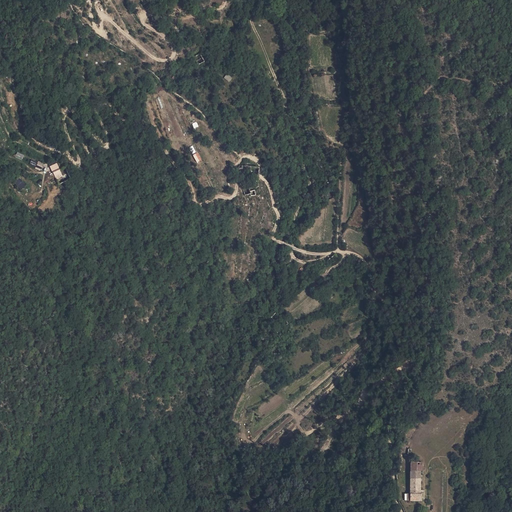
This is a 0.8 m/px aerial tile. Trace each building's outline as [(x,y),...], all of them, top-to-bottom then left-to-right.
[(229,82),(232,78),(227,74),(224,77),(229,82)] [(197,163),(202,160),(197,152),(192,155),(197,163)] [(249,175),(250,168),(248,168),(249,164),(247,164),(244,164),(244,167),(240,167),(241,169),(242,175),(249,175)] [(58,169),(61,175),(67,172),(65,166),(58,169)] [(253,168),(250,168),(249,175),(257,176),(259,169),(257,169),(253,168)] [(58,169),(52,171),(55,177),(61,175),(58,169)] [(61,175),(63,180),(70,178),(67,172),(61,175)] [(14,183),(21,190),(26,185),(19,178),(14,183)] [(412,465),(412,480),(423,480),(423,472),(426,472),(425,465),(425,461),(420,461),(420,460),(416,459),(416,461),(412,461),(412,465)] [(423,492),(423,480),(412,480),(412,481),(412,492),(423,492)] [(424,492),(423,492),(412,492),(412,500),(424,500),(424,492)]
